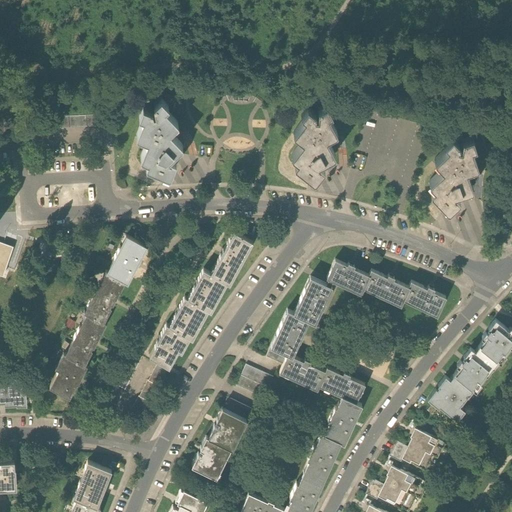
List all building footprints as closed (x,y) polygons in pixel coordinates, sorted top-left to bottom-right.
[(165,103),(157,96),(153,101),(155,111),(151,112),(150,107),(137,102),(133,115),(138,118),(132,134),(143,138),(136,156),(144,159),(142,165),(169,175),(173,166),(176,158),(169,155),(181,142),(167,128),(175,120),(161,107),(165,103)] [(329,108),(324,100),(318,103),(318,114),(314,114),(314,109),(303,101),(295,113),(300,116),(291,131),(301,138),(290,154),(297,158),(294,163),(314,179),(319,173),(324,167),(318,162),(336,152),(326,134),(336,129),(325,111),(329,108)] [(103,125),(103,115),(0,120),(0,134),(17,133),(17,130),(103,125)] [(477,146),(474,137),(468,139),(465,149),(461,148),(462,143),(454,133),(443,142),(447,147),(434,159),(442,168),(428,180),(433,187),(429,191),(447,210),(454,204),(460,198),(456,193),(465,190),(473,188),(467,169),(479,165),(473,148),(477,146)] [(210,273),(226,283),(226,282),(229,284),(253,242),(234,231),(222,252),(210,273)] [(125,236),(105,273),(123,283),(134,265),(144,246),(125,236)] [(0,273),(4,275),(8,262),(12,247),(0,242),(0,273)] [(369,274),(353,266),(354,264),(348,261),(347,264),(335,259),(326,277),(360,293),(362,287),(369,274)] [(409,285),(394,278),(395,276),(389,274),(388,276),(372,268),(369,274),(362,287),(399,305),(402,299),(409,285)] [(210,311),(226,283),(210,273),(203,269),(194,284),(186,298),(207,310),(210,311)] [(86,314),(102,323),(113,303),(123,283),(105,273),(83,313),(86,314)] [(265,494),(264,496),(246,487),(241,496),(237,504),(252,511),(289,511),(291,508),(299,511),(303,511),(312,493),(329,456),(337,438),(343,441),(352,420),(361,403),(355,400),(363,383),(347,376),(348,373),(345,372),(342,370),(341,373),(325,366),(324,370),(307,362),(308,360),(305,358),(302,357),(301,359),(289,354),(298,336),(307,316),(313,319),(321,301),(328,285),(314,278),(309,276),(292,311),(285,308),(269,343),(286,351),(282,359),(281,363),(277,370),(315,387),(317,383),(340,394),(335,405),(331,404),(325,418),(327,419),(322,430),(318,428),(312,441),(310,440),(303,454),(305,455),(294,478),(292,477),(285,492),(286,492),(281,504),(270,499),(271,497),(265,494)] [(429,286),(427,288),(411,281),(409,285),(402,299),(437,316),(446,296),(434,290),(435,288),(429,286)] [(207,310),(186,298),(182,296),(174,310),(166,325),(188,337),(191,339),(207,310)] [(86,314),(64,354),(82,364),(93,344),(104,324),(102,323),(86,314)] [(482,337),(477,343),(494,357),(506,342),(511,347),(511,345),(511,328),(509,326),(506,330),(493,319),(480,335),(482,337)] [(171,368),(188,337),(166,325),(157,340),(149,355),(171,368)] [(269,343),(263,355),(281,363),(282,359),(286,351),(269,343)] [(461,360),(453,371),(470,385),(494,357),(477,343),(473,348),(469,345),(459,358),(461,360)] [(130,352),(99,411),(110,417),(141,357),(130,352)] [(82,364),(64,354),(55,370),(46,384),(68,396),(76,381),(85,366),(82,364)] [(248,362),(239,378),(264,391),(273,375),(248,362)] [(165,370),(156,365),(126,419),(135,424),(165,370)] [(470,385),(453,371),(448,377),(443,373),(425,395),(435,404),(437,402),(447,410),(449,408),(455,413),(461,405),(457,402),(470,385)] [(3,374),(0,373),(0,397),(6,397),(6,400),(26,399),(26,393),(26,388),(22,388),(22,374),(7,374),(7,378),(3,378),(3,374)] [(228,392),(222,405),(248,418),(254,405),(228,392)] [(213,422),(207,434),(230,446),(231,446),(246,417),(222,405),(216,418),(219,420),(218,422),(217,424),(213,422)] [(415,425),(406,443),(396,438),(389,453),(399,458),(401,453),(418,461),(424,448),(430,451),(437,436),(415,425)] [(215,474),(230,446),(207,434),(205,433),(198,446),(202,448),(201,450),(200,452),(196,450),(190,461),(210,471),(215,474)] [(0,484),(17,483),(16,457),(1,458),(0,457),(0,484)] [(69,495),(72,496),(93,504),(101,486),(108,467),(84,458),(69,495)] [(412,473),(388,462),(380,479),(371,475),(365,489),(373,492),(394,501),(401,485),(405,487),(412,473)] [(197,511),(205,496),(199,493),(181,484),(175,498),(177,499),(176,501),(175,503),(173,502),(167,511),(197,511)] [(65,511),(93,511),(96,505),(93,504),(72,496),(65,511)] [(381,511),(384,508),(369,501),(363,511),(381,511)]
